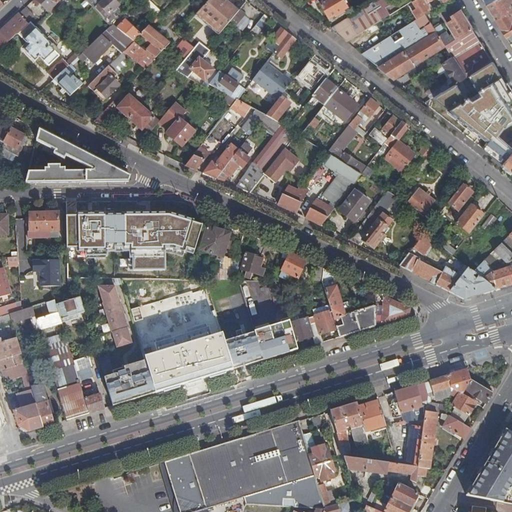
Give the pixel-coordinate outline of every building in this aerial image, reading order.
[(56,4),(51,0),(37,0),(48,11),(56,4)] [(111,16),(121,5),(116,0),(104,0),(100,5),(111,16)] [(141,0),(156,15),(160,12),(148,0),(141,0)] [(240,11),(226,0),(210,0),(198,13),(222,33),(231,21),(240,11)] [(317,0),(329,18),(348,7),(343,0),(317,0)] [(385,8),(380,0),(377,0),(332,28),(348,41),(390,15),(385,8)] [(437,0),(440,4),(445,0),(413,0),(412,1),(416,8),(412,11),(417,18),(425,13),(431,9),(427,3),(430,0),(437,0)] [(506,38),(511,34),(511,0),(496,0),(486,7),(506,38)] [(59,8),(56,4),(48,11),(50,13),(52,15),(59,8)] [(457,38),(472,29),(460,9),(450,15),(452,18),(447,22),(457,38)] [(240,11),(231,21),(237,26),(247,15),(241,10),(240,11)] [(19,12),(0,30),(0,50),(16,36),(19,34),(30,24),(19,12)] [(417,18),(410,23),(415,31),(430,22),(425,13),(417,18)] [(263,29),(271,19),(266,14),(258,25),(263,29)] [(134,41),(135,42),(141,36),(142,35),(125,19),(117,27),(124,33),(134,41)] [(52,44),(35,26),(32,22),(30,24),(19,34),(29,45),(24,49),(35,61),(40,56),(49,66),(60,55),(50,46),(52,44)] [(362,53),(393,78),(431,54),(437,50),(444,61),(452,56),(445,45),(433,26),(430,22),(415,31),(410,23),(362,53)] [(433,26),(445,45),(452,41),(440,22),(433,26)] [(124,33),(117,27),(114,24),(112,26),(108,30),(118,39),(124,33)] [(258,25),(254,30),(259,34),(263,29),(258,25)] [(148,53),(155,58),(170,43),(150,27),(142,35),(141,36),(143,38),(153,47),(148,53)] [(275,52),(289,34),(282,27),(267,46),(275,52)] [(465,77),(475,71),(492,61),(472,29),(457,38),(452,41),(445,45),(452,56),(465,77)] [(125,50),(134,41),(124,33),(118,39),(108,30),(85,52),(90,57),(95,62),(114,44),(123,52),(125,50)] [(282,58),(297,40),(289,34),(275,52),(282,58)] [(153,47),(143,38),(140,41),(148,48),(145,50),(148,53),(153,47)] [(195,49),(184,39),(175,50),(186,59),(192,52),(195,49)] [(146,68),(155,58),(148,53),(145,50),(135,42),(134,41),(125,50),(146,68)] [(195,49),(192,52),(203,60),(211,51),(208,49),(200,43),(195,49)] [(437,50),(431,54),(438,65),(443,62),(444,61),(437,50)] [(85,52),(80,56),(85,62),(90,57),(85,52)] [(123,52),(110,66),(114,70),(127,56),(123,52)] [(207,89),(211,84),(213,82),(208,79),(215,70),(203,60),(192,52),(186,59),(176,71),(184,76),(192,68),(205,77),(199,85),(207,89)] [(79,58),(80,57),(76,54),(66,63),(63,60),(48,75),(54,81),(57,78),(73,64),(79,58)] [(456,82),(465,77),(452,56),(444,61),(443,62),(456,82)] [(74,66),(81,59),(79,58),(73,64),(74,66)] [(307,60),(295,77),(311,90),(321,76),(316,72),(318,69),(307,60)] [(483,83),(499,74),(492,61),(475,71),(483,83)] [(253,80),(278,100),(281,96),(284,91),(295,77),(286,71),(282,75),(277,71),(277,70),(267,62),(253,80)] [(438,65),(435,67),(440,75),(444,72),(448,79),(446,80),(447,81),(448,80),(452,85),(456,82),(443,62),(438,65)] [(74,66),(73,64),(57,78),(60,81),(58,83),(69,95),(83,81),(80,79),(79,79),(73,73),(77,69),(74,66)] [(110,66),(89,86),(95,91),(97,88),(108,99),(122,85),(116,79),(120,75),(114,70),(110,66)] [(232,96),(238,99),(246,89),(221,71),(213,82),(211,84),(229,94),(232,96)] [(488,91),(492,96),(508,87),(499,74),(483,83),(488,91)] [(311,96),(324,106),(338,88),(325,78),(311,96)] [(426,91),(430,98),(442,91),(452,85),(448,80),(447,81),(441,85),(439,83),(426,91)] [(482,94),(488,91),(483,83),(478,87),(482,94)] [(511,93),(508,87),(492,96),(494,100),(497,106),(502,113),(511,107),(511,93)] [(105,101),(108,99),(97,88),(95,91),(105,101)] [(338,88),(324,106),(329,110),(325,115),(331,120),(335,115),(346,123),(359,106),(338,88)] [(430,98),(424,102),(436,112),(454,101),(452,98),(448,101),(442,91),(430,98)] [(118,107),(130,118),(143,104),(130,93),(118,107)] [(232,96),(229,94),(223,101),(231,107),(232,106),(238,99),(232,96)] [(267,115),(274,120),(277,121),(290,102),(281,96),(278,100),(267,115)] [(371,119),(381,106),(372,98),(350,126),(360,133),(363,129),(359,126),(367,116),(371,119)] [(247,117),(252,107),(238,99),(232,106),(237,109),(236,110),(247,117)] [(457,103),(455,100),(454,101),(436,112),(449,122),(462,114),(453,105),(457,103)] [(487,105),(490,110),(497,106),(494,100),(487,105)] [(175,102),(161,120),(159,122),(169,131),(167,133),(184,146),(196,130),(180,118),(185,111),(175,102)] [(143,104),(130,118),(149,135),(159,122),(161,120),(143,104)] [(502,113),(497,106),(490,110),(459,129),(466,135),(502,113)] [(511,107),(502,113),(466,135),(482,148),(502,164),(511,152),(511,144),(510,143),(511,142),(511,107)] [(114,113),(108,108),(96,121),(102,124),(105,125),(114,113)] [(260,124),(267,115),(257,110),(243,128),(251,135),(260,124)] [(271,141),(236,186),(250,192),(266,172),(286,147),(297,133),(288,128),(277,121),(274,120),(267,115),(260,124),(275,136),(271,141)] [(403,123),(394,116),(383,131),(385,133),(384,135),(377,129),(372,135),(385,145),(403,123)] [(318,123),(314,120),(309,125),(314,128),(318,123)] [(25,134),(1,121),(0,125),(0,144),(2,146),(16,154),(17,155),(28,137),(25,135),(25,134)] [(401,141),(411,129),(403,123),(385,145),(381,150),(378,154),(381,157),(383,155),(388,158),(401,141)] [(355,131),(349,127),(338,142),(342,145),(343,146),(355,131)] [(121,172),(39,129),(36,140),(50,147),(48,150),(64,159),(66,156),(92,169),(93,170),(93,171),(65,171),(65,168),(60,168),(60,165),(49,165),(49,168),(45,168),(45,171),(28,171),(26,182),(41,182),(128,181),(130,176),(121,172)] [(385,145),(372,135),(368,140),(381,150),(385,145)] [(388,158),(386,160),(391,164),(393,162),(404,171),(417,154),(401,141),(388,158)] [(338,142),(333,148),(337,151),(342,145),(338,142)] [(429,157),(436,149),(428,142),(421,150),(429,157)] [(240,150),(223,171),(228,174),(231,177),(240,165),(243,168),(251,158),(247,155),(252,148),(245,143),(240,150)] [(216,179),(223,171),(240,150),(232,144),(216,163),(213,161),(203,173),(216,179)] [(0,153),(12,161),(16,154),(2,146),(0,150),(0,153)] [(199,147),(186,165),(197,170),(209,155),(199,147)] [(301,159),(286,147),(266,172),(277,181),(288,167),(292,170),(301,159)] [(344,163),(362,175),(367,169),(359,164),(360,162),(345,152),(343,154),(337,151),(333,148),(329,152),(329,153),(330,154),(344,163)] [(434,165),(442,154),(436,149),(429,157),(427,160),(433,164),(434,165)] [(511,152),(502,164),(511,171),(511,152)] [(433,164),(427,160),(419,170),(425,175),(433,164)] [(346,178),(355,184),(362,175),(344,163),(337,172),(340,174),(346,178)] [(362,175),(371,180),(376,174),(368,168),(367,169),(362,175)] [(222,181),(228,174),(223,171),(216,179),(222,181)] [(346,178),(340,174),(323,196),(331,202),(329,205),(336,208),(338,206),(344,198),(355,184),(346,178)] [(297,213),(308,191),(304,188),(299,185),(298,186),(296,189),(293,187),(289,185),(279,204),(297,213)] [(463,185),(449,204),(458,212),(473,193),(463,185)] [(407,204),(419,189),(417,188),(405,203),(407,204)] [(419,189),(407,204),(424,215),(435,201),(419,189)] [(356,222),(371,204),(356,192),(341,211),(356,222)] [(386,215),(398,198),(397,198),(388,192),(371,214),(379,220),(385,214),(386,215)] [(323,226),(336,208),(329,205),(317,198),(312,204),(304,217),(323,226)] [(457,223),(471,234),(485,216),(471,205),(457,223)] [(27,215),(26,222),(30,222),(30,231),(29,232),(29,238),(59,237),(59,212),(38,213),(38,214),(30,214),(30,215),(27,215)] [(379,220),(371,214),(350,240),(360,245),(364,240),(375,248),(391,229),(388,227),(393,221),(386,215),(385,214),(379,220)] [(435,222),(434,223),(440,227),(446,220),(440,215),(435,222)] [(434,223),(424,235),(431,240),(440,227),(434,223)] [(471,234),(457,223),(452,230),(465,241),(471,234)] [(231,232),(208,225),(200,249),(216,254),(215,258),(220,260),(222,258),(231,232)] [(431,240),(424,235),(413,249),(422,256),(433,242),(431,240)] [(457,251),(443,241),(439,246),(453,257),(457,251)] [(510,247),(505,242),(502,244),(511,253),(511,246),(510,247)] [(511,263),(511,253),(502,244),(493,252),(509,267),(511,263)] [(298,278),(307,260),(290,252),(280,275),(287,279),(289,274),(298,278)] [(263,275),(266,268),(261,267),(264,258),(247,253),(242,269),(248,270),(246,276),(252,278),(254,272),(263,275)] [(419,259),(409,254),(400,266),(465,300),(498,290),(473,271),(464,265),(460,271),(464,274),(460,280),(443,272),(439,278),(418,261),(419,259)] [(18,257),(8,257),(9,266),(19,265),(18,257)] [(60,259),(33,259),(34,271),(41,271),(41,286),(61,285),(60,259)] [(485,260),(473,271),(498,290),(510,287),(504,270),(491,273),(485,260)] [(323,282),(324,268),(316,264),(314,280),(323,282)] [(0,297),(2,297),(7,296),(12,294),(4,268),(0,269),(0,297)] [(341,304),(333,272),(324,268),(323,282),(326,292),(329,305),(330,305),(332,311),(334,318),(345,315),(343,310),(341,304)] [(212,279),(236,279),(239,270),(214,269),(212,279)] [(116,285),(99,285),(104,302),(112,332),(113,331),(117,347),(133,342),(128,327),(129,327),(126,319),(120,297),(119,297),(116,285)] [(78,314),(85,311),(79,292),(71,294),(73,299),(57,304),(63,322),(78,317),(78,314)] [(375,306),(376,326),(409,316),(409,308),(374,292),(375,306)] [(56,325),(63,322),(57,304),(56,299),(47,302),(51,315),(37,319),(39,326),(40,330),(48,327),(50,334),(58,331),(56,325)] [(0,308),(0,316),(10,314),(22,310),(21,302),(0,308)] [(313,310),(315,316),(332,311),(330,305),(329,305),(313,310)] [(10,314),(12,320),(14,328),(17,327),(15,322),(32,317),(34,320),(32,321),(34,328),(39,326),(37,319),(34,309),(33,306),(22,310),(10,314)] [(340,337),(376,326),(375,306),(345,315),(334,318),(337,329),(340,337)] [(320,334),(337,329),(334,318),(332,311),(315,316),(320,334)] [(291,323),(308,318),(306,312),(290,317),(291,321),(291,323)] [(0,316),(0,323),(12,320),(10,314),(0,316)] [(315,344),(323,342),(320,334),(315,316),(308,318),(291,323),(296,338),(297,341),(313,336),(315,344)] [(291,321),(255,332),(263,360),(299,349),(297,341),(296,338),(291,323),(291,321)] [(233,369),(263,360),(255,332),(244,335),(242,329),(237,330),(239,337),(225,341),(233,369)] [(67,419),(90,412),(86,399),(80,380),(78,371),(66,332),(43,339),(67,419)] [(222,333),(145,356),(146,359),(156,392),(233,369),(225,341),(222,333)] [(0,363),(2,371),(25,364),(17,338),(3,342),(2,339),(0,339),(0,363)] [(113,405),(156,392),(146,359),(113,369),(114,374),(104,377),(113,405)] [(25,364),(2,371),(5,381),(28,374),(25,364)] [(78,371),(80,380),(94,376),(91,367),(78,371)] [(466,390),(487,403),(493,393),(471,379),(468,369),(449,375),(452,391),(453,389),(466,396),(467,394),(464,393),(466,390)] [(451,395),(451,394),(452,391),(449,375),(425,382),(427,392),(434,390),(435,395),(436,399),(451,395)] [(35,397),(31,386),(30,380),(23,382),(26,391),(18,393),(20,401),(25,400),(35,397)] [(424,424),(426,411),(427,402),(428,397),(427,392),(425,382),(395,391),(397,398),(393,399),(391,403),(391,404),(389,405),(390,409),(393,408),(393,410),(396,412),(400,411),(401,413),(411,410),(415,415),(412,420),(415,423),(424,424)] [(43,426),(54,423),(42,383),(31,386),(35,397),(37,403),(36,404),(43,426)] [(450,416),(462,424),(476,403),(466,396),(453,389),(452,391),(451,394),(457,397),(453,404),(456,407),(450,416)] [(90,412),(104,408),(100,395),(86,399),(90,412)] [(27,406),(36,404),(37,403),(35,397),(25,400),(27,406)] [(26,432),(43,426),(36,404),(27,406),(20,409),(17,401),(15,401),(14,399),(11,400),(19,428),(26,432)] [(365,431),(386,425),(378,400),(358,406),(365,431)] [(438,413),(441,413),(443,413),(447,405),(427,402),(426,411),(438,413)] [(331,411),(340,445),(349,442),(346,433),(352,431),(356,445),(368,442),(365,431),(358,406),(357,403),(331,411)] [(427,468),(430,468),(433,445),(435,445),(436,439),(434,438),(438,413),(426,411),(424,424),(424,427),(418,466),(427,468)] [(443,426),(465,439),(471,429),(462,424),(450,416),(446,414),(443,413),(441,413),(441,418),(447,421),(443,426)] [(180,511),(193,511),(207,508),(244,497),(246,504),(289,507),(317,509),(325,509),(312,466),(303,434),(299,420),(178,457),(165,461),(180,511)] [(401,464),(418,466),(424,427),(414,426),(407,425),(406,433),(409,433),(408,442),(405,442),(401,464)] [(468,495),(505,502),(507,494),(511,485),(511,431),(508,429),(499,443),(468,495)] [(312,466),(331,460),(328,449),(326,450),(324,444),(316,447),(311,432),(303,434),(312,466)] [(344,457),(347,468),(386,474),(386,471),(411,474),(410,480),(416,482),(417,475),(426,476),(427,468),(418,466),(401,464),(397,464),(374,461),(344,457)] [(325,509),(332,507),(325,484),(323,484),(322,480),(334,477),(333,471),(334,470),(331,460),(312,466),(325,509)] [(392,497),(411,506),(418,493),(399,483),(392,497)] [(366,505),(369,506),(371,501),(356,495),(354,499),(366,505)] [(388,511),(407,511),(411,506),(392,497),(385,510),(388,511)] [(325,511),(326,511),(348,511),(350,511),(347,501),(332,507),(325,509),(325,511)]
